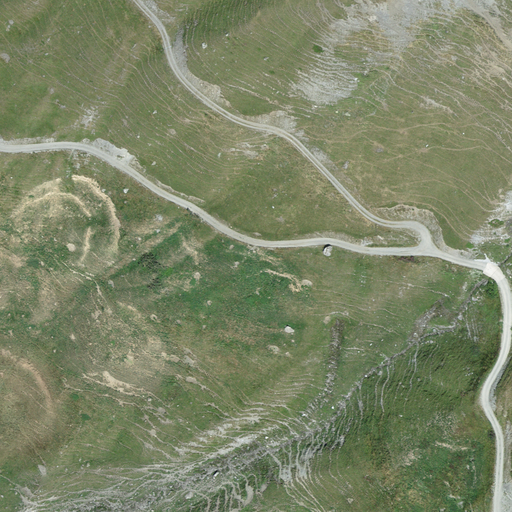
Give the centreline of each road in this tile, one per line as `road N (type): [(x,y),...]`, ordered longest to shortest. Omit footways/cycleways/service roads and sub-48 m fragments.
road 1 (track): [(0,149),(87,148),(237,239),(424,250),(420,228),(365,215),(288,135),(245,123),(192,91),(135,0)]
road 2 (track): [(424,250),(492,274),(507,306),(506,348),(482,395),(498,432),(496,511)]
